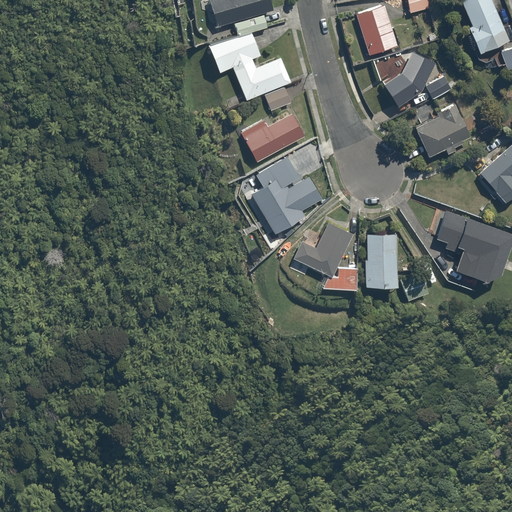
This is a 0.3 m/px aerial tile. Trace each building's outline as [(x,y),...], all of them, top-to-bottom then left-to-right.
[(271,0),(209,0),(216,27),(235,22),(238,34),(269,27),(266,14),(275,12),(271,0)] [(426,0),(405,0),(409,13),(428,8),(426,0)] [(495,0),(459,0),(480,52),(511,41),(495,0)] [(384,4),(356,12),(368,55),(397,47),(384,4)] [(253,32),(210,47),(219,73),(235,67),(245,97),(286,84),(294,81),(285,57),(255,67),(253,60),(261,57),(253,32)] [(511,47),(501,53),(511,72),(511,71),(511,47)] [(437,60),(414,48),(400,71),(383,82),(397,104),(422,88),(437,60)] [(392,52),(373,62),(382,78),(400,69),(392,52)] [(446,73),(425,84),(432,98),(453,87),(446,73)] [(287,84),(263,94),(271,113),(295,103),(287,84)] [(439,116),(416,128),(430,156),(471,135),(453,101),(435,110),(439,116)] [(263,118),(240,130),(255,159),(305,133),(294,112),(268,126),(263,118)] [(511,142),(478,172),(503,201),(511,193),(511,142)] [(288,154),(257,174),(263,184),(251,193),(278,233),(305,214),(299,206),(322,190),(310,172),(303,177),(288,154)] [(454,268),(485,279),(500,272),(511,238),(511,233),(444,208),(434,235),(448,240),(445,248),(460,253),(454,268)] [(356,234),(330,218),(315,246),(302,239),(293,255),(327,275),(320,286),(356,289),(358,265),(343,264),(356,234)] [(364,258),(364,287),(397,286),(397,234),(367,234),(367,258),(364,258)] [(422,271),(400,277),(406,298),(428,292),(422,271)]
